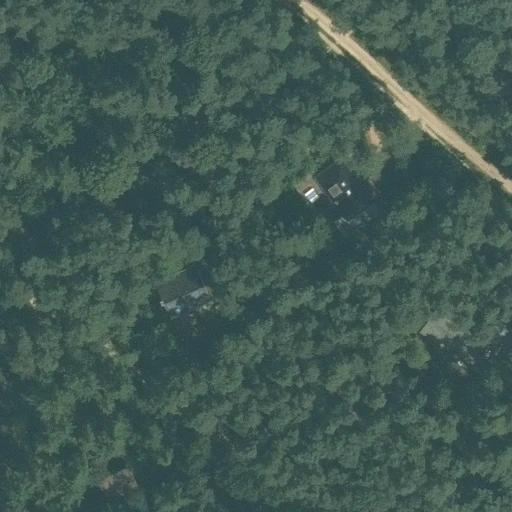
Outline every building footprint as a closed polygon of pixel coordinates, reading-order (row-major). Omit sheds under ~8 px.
[(318,172),(339,155),(329,143),(308,159),(318,172)] [(341,155),(313,175),(347,221),(375,201),(341,155)] [(194,264),(154,283),(171,318),(211,299),(194,264)] [(437,304),(419,329),(436,342),(439,338),(470,360),(483,342),(452,320),(455,316),(437,304)] [(511,330),(497,320),(489,332),(508,346),(511,341),(511,330)] [(128,464),(97,479),(107,499),(138,485),(128,464)]
